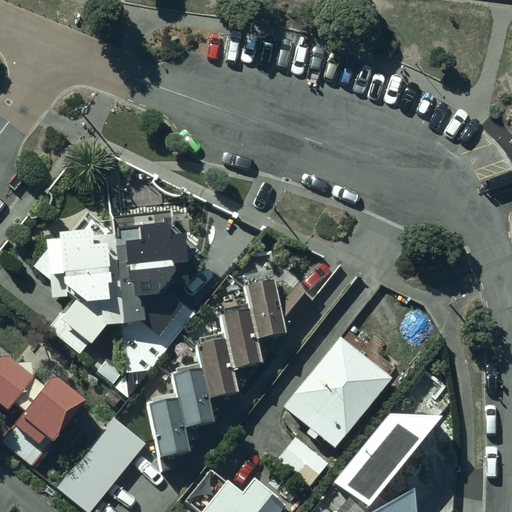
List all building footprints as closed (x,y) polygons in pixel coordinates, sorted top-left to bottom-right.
[(123,381),(148,376),(193,317),(169,295),(185,283),(181,238),(58,247),(46,250),(47,263),(32,276),(47,288),(49,309),(71,307),(47,333),(76,360),(105,338),(118,334),(123,381)] [(247,320),(253,350),(281,345),(276,315),(272,290),(243,295),(247,320)] [(281,345),(310,309),(292,295),(276,315),(281,345)] [(228,378),(257,373),(253,350),(247,320),(218,325),(222,348),(228,378)] [(387,386),(339,346),(282,414),(331,454),(387,386)] [(203,410),(232,405),(228,378),(222,348),(193,353),(198,378),(203,410)] [(0,413),(7,419),(32,386),(9,369),(0,369),(0,413)] [(178,437),(207,432),(203,410),(198,378),(169,383),(173,408),(178,437)] [(85,411),(56,388),(24,428),(54,451),(85,411)] [(153,466),(182,461),(178,437),(173,408),(144,413),(153,466)] [(396,509),(400,503),(411,511),(426,511),(448,487),(428,470),(448,446),(406,410),(353,472),(396,509)] [(113,423),(59,493),(83,511),(94,511),(144,448),(113,423)] [(294,439),(273,463),(306,489),(326,465),(294,439)] [(278,511),(237,477),(208,511),(278,511)]
